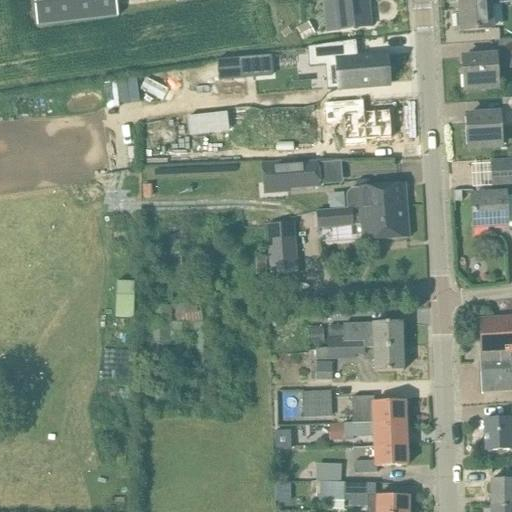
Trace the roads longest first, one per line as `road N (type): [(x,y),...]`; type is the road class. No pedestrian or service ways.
road 1 (residential): [(438,299),(422,0)]
road 2 (residential): [(447,511),(438,299)]
